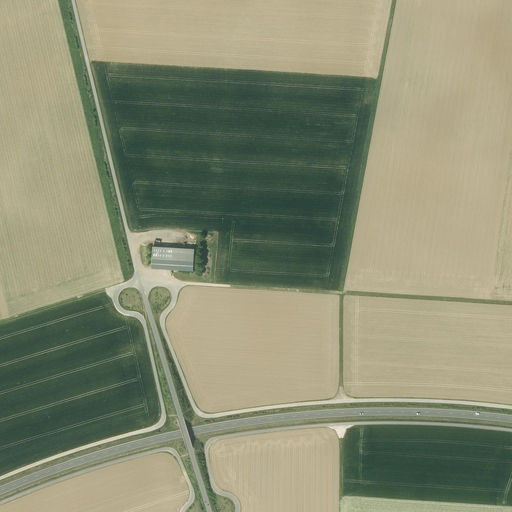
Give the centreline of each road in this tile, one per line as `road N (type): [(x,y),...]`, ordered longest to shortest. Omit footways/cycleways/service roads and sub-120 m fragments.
road 1 (track): [(0,327),(139,280),(344,293),(393,0)]
road 2 (track): [(72,0),(139,280),(210,511)]
road 3 (secondary): [(511,419),(387,411),(284,416),(181,433),(0,490)]
road 4 (track): [(511,407),(342,400),(201,416),(162,324),(174,283)]
road 5 (track): [(511,430),(387,422),(213,438),(206,451),(212,485),(231,494),(237,511)]
road 6 (track): [(111,289),(121,311),(143,319),(164,419),(0,478)]
road 7 (track): [(342,400),(344,293),(511,304)]
road 8 (track): [(181,511),(191,492),(168,449),(0,502)]
